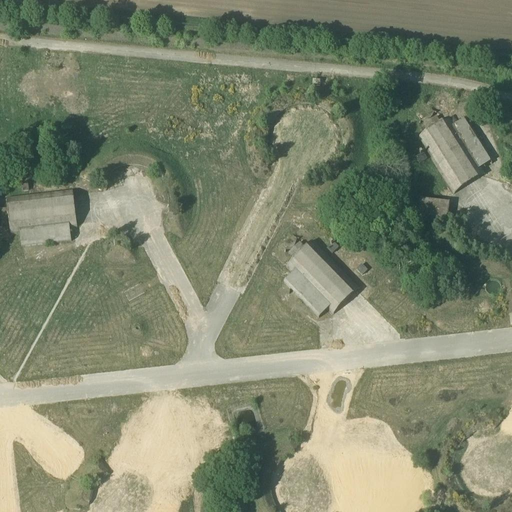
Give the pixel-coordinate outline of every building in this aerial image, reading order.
[(418,139),(454,195),(486,175),(482,169),(493,162),(466,119),(455,126),(450,118),(440,124),(436,118),(423,126),(427,133),(418,139)] [(260,144),(265,161),(271,159),(270,156),(266,144),(270,124),(264,123),(260,144)] [(416,159),(420,165),(427,160),(423,154),(422,155),(421,154),(420,155),(420,156),(416,159)] [(326,173),(330,178),(341,169),(346,158),(339,155),(335,164),(332,168),(326,173)] [(170,195),(171,203),(178,202),(175,187),(171,182),(166,186),(169,190),(170,195)] [(21,188),(22,193),(28,192),(28,184),(21,184),(21,185),(19,186),(20,188),(21,188)] [(20,236),(21,248),(71,242),(70,230),(77,229),(73,192),(73,191),(6,198),(7,209),(0,210),(0,214),(1,226),(9,225),(10,236),(20,236)] [(418,217),(447,221),(449,204),(420,200),(418,217)] [(110,246),(126,251),(128,241),(125,240),(113,236),(110,246)] [(283,283),(318,319),(327,310),(333,316),(360,289),(313,241),(305,249),(300,243),(288,254),(294,260),(286,268),(292,274),(283,283)] [(327,250),(332,254),(338,249),(333,244),(332,243),(330,245),(331,246),(327,250)] [(478,262),(494,262),(494,255),(480,255),(463,244),(460,251),(478,262)] [(356,270),(362,276),(367,271),(361,266),(356,270)] [(144,453),(139,455),(157,484),(213,449),(194,418),(185,424),(179,414),(136,440),(144,453)] [(457,439),(462,443),(465,440),(476,433),(473,427),(461,434),(457,439)] [(54,436),(41,452),(64,472),(78,455),(54,436)] [(347,441),(347,458),(377,458),(377,441),(347,441)] [(266,476),(272,477),(273,473),(281,462),(275,458),(267,468),(266,476)] [(82,504),(88,506),(93,490),(107,475),(102,470),(86,488),(82,504)] [(355,499),(354,511),(404,511),(405,505),(414,505),(414,478),(382,477),(382,471),(347,471),(347,499),(355,499)]
